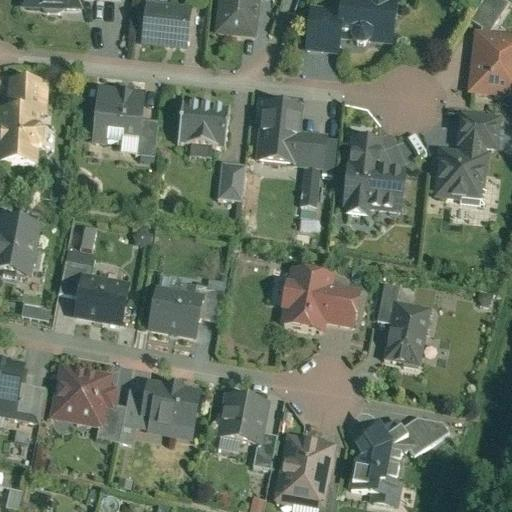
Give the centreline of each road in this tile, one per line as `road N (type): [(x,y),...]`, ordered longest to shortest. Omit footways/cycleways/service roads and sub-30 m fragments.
road 1 (residential): [(0,56),(401,105)]
road 2 (residential): [(0,331),(317,397)]
